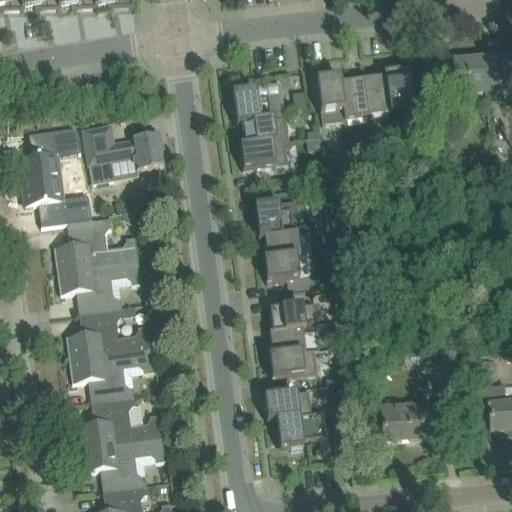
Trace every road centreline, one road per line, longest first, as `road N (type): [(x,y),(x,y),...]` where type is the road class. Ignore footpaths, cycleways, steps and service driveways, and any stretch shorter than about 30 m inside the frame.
road 1 (tertiary): [(244,511),(177,44)]
road 2 (residential): [(177,44),(493,0)]
road 3 (residential): [(45,511),(0,226)]
road 4 (residential): [(318,511),(511,494)]
road 5 (residential): [(177,44),(0,70)]
